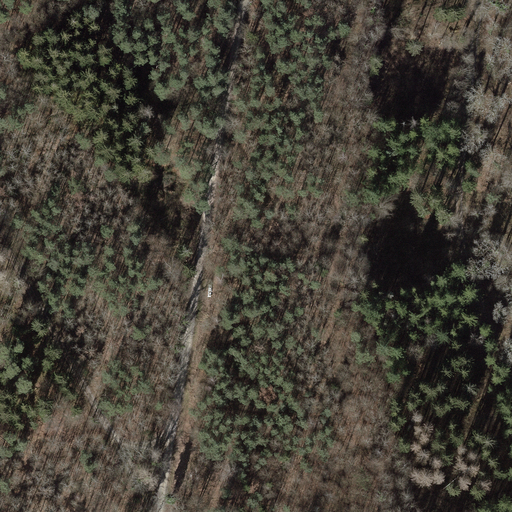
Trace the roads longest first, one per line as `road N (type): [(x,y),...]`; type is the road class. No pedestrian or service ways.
road 1 (track): [(159,511),(245,0)]
road 2 (track): [(480,0),(459,177),(461,225),(468,276),(511,379)]
road 3 (track): [(0,234),(112,434),(134,446),(172,430)]
